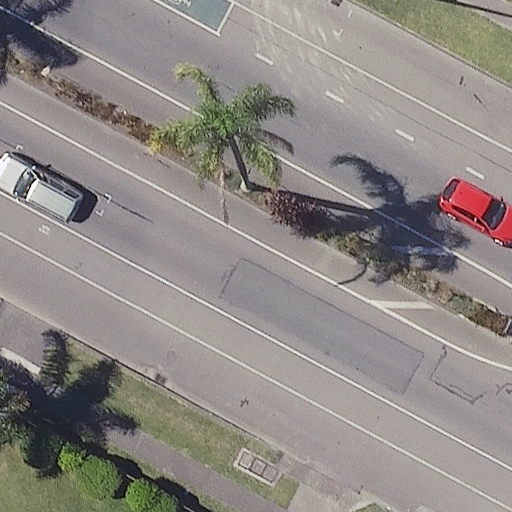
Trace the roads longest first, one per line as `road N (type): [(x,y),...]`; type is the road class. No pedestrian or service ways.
road 1 (secondary): [(511,411),(0,139)]
road 2 (secondary): [(62,0),(511,246)]
